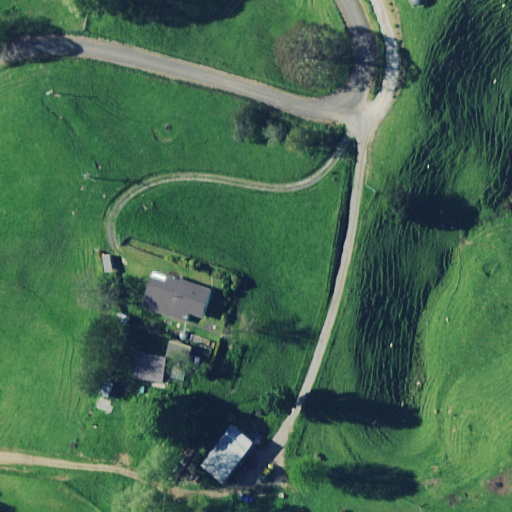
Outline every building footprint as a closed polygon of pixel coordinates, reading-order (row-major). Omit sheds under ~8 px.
[(169,284),(156,280),(145,309),(184,323),(188,313),(207,320),(217,294),(171,277),(169,284)] [(174,342),(171,354),(185,357),(188,345),(174,342)] [(171,360),(140,356),(138,381),(168,384),(171,360)] [(120,383),(109,379),(104,392),(115,396),(120,383)] [(119,400),(105,396),(102,407),(116,411),(119,400)] [(231,423),(201,465),(227,484),(257,442),(231,423)]
